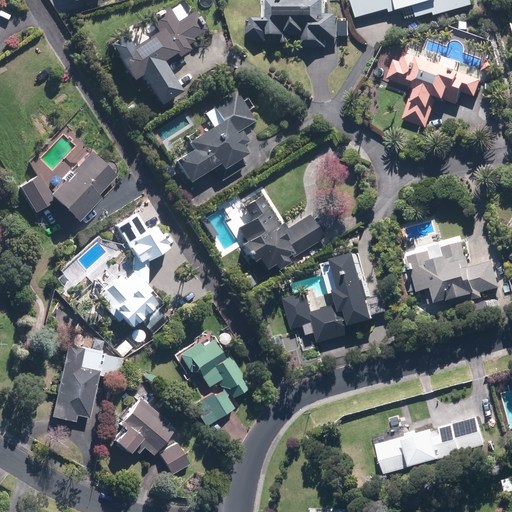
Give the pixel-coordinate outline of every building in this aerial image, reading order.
[(307,0),(308,3),(271,3),(271,21),(254,21),(254,28),(247,28),(247,36),(255,44),(268,43),(273,38),(280,38),(280,44),(293,44),(293,36),(300,35),(300,50),(327,49),(327,41),(339,41),(339,16),(328,16),(327,3),(324,3),(323,0),(307,0)] [(436,17),(474,7),(472,0),(352,0),(358,19),(390,10),(391,14),(399,12),(400,14),(415,9),(418,19),(436,15),(436,17)] [(157,33),(115,60),(131,84),(140,78),(159,106),(180,93),(162,64),(176,55),(178,59),(190,51),(187,46),(194,42),(193,40),(206,31),(194,12),(177,23),(167,8),(149,20),(157,33)] [(427,129),(438,100),(447,103),(447,102),(460,106),(465,94),(476,98),(483,82),(460,73),(460,75),(421,60),(421,59),(406,54),(402,64),(396,61),(389,80),(415,90),(403,120),(427,129)] [(499,66),(487,61),(483,72),(495,77),(499,66)] [(254,122),(235,92),(210,107),(221,123),(186,145),(191,152),(173,163),(188,186),(212,169),(220,182),(245,166),(241,159),(246,156),(240,148),(246,144),(238,132),(254,122)] [(137,112),(132,105),(125,110),(131,117),(137,112)] [(102,165),(90,154),(50,196),(37,177),(18,190),(34,214),(52,202),(76,225),(100,200),(97,197),(116,177),(114,175),(114,171),(114,167),(111,165),(107,163),(102,165)] [(308,216),(286,229),(283,224),(278,227),(260,197),(243,208),(251,221),(238,229),(247,243),(241,247),(251,264),(257,261),(264,272),(273,267),(276,272),(287,265),(284,259),(290,255),(292,258),(322,239),(308,216)] [(206,221),(202,224),(211,238),(216,235),(206,221)] [(147,284),(147,262),(167,250),(154,230),(133,243),(135,246),(129,250),(132,255),(131,274),(124,282),(119,277),(99,296),(108,306),(104,310),(117,324),(121,319),(131,330),(156,306),(146,297),(151,292),(145,285),(147,284)] [(471,269),(464,244),(443,250),(446,262),(434,265),(431,253),(409,259),(419,295),(434,291),(439,307),(451,303),(451,304),(472,299),(473,302),(484,299),(482,294),(501,289),(494,263),(471,269)] [(369,301),(358,257),(334,264),(342,294),(337,295),(340,307),(314,314),(309,294),(285,300),(293,331),(305,328),(308,337),(317,335),(319,344),(358,334),(357,328),(376,323),(374,318),(388,314),(384,297),(369,301)] [(255,285),(249,275),(241,280),(247,289),(255,285)] [(124,339),(113,349),(121,359),(132,348),(124,339)] [(249,389),(228,357),(223,360),(211,341),(201,348),(199,344),(178,356),(189,373),(195,370),(207,389),(216,383),(220,388),(225,390),(232,399),(249,389)] [(297,351),(294,343),(284,345),(287,354),(297,351)] [(75,417),(88,420),(97,377),(117,381),(122,360),(66,348),(50,420),(73,425),(75,417)] [(191,406),(205,428),(233,410),(222,393),(213,399),(210,395),(191,406)] [(167,424),(139,401),(117,427),(124,433),(114,445),(128,457),(132,451),(137,455),(142,449),(152,457),(171,434),(164,428),(167,424)] [(474,451),(504,442),(498,420),(468,428),(474,451)] [(394,471),(462,453),(456,430),(437,436),(435,428),(416,433),(417,437),(412,439),(411,434),(390,440),(394,453),(389,454),(394,471)] [(188,466),(176,444),(158,455),(171,476),(188,466)]
